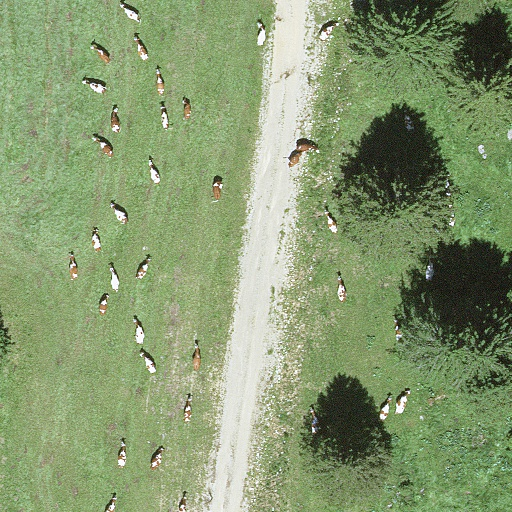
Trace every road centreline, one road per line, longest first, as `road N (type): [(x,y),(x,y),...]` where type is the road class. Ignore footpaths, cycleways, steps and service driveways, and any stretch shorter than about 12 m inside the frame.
road 1 (track): [(291,0),(224,511)]
road 2 (track): [(0,274),(77,511)]
